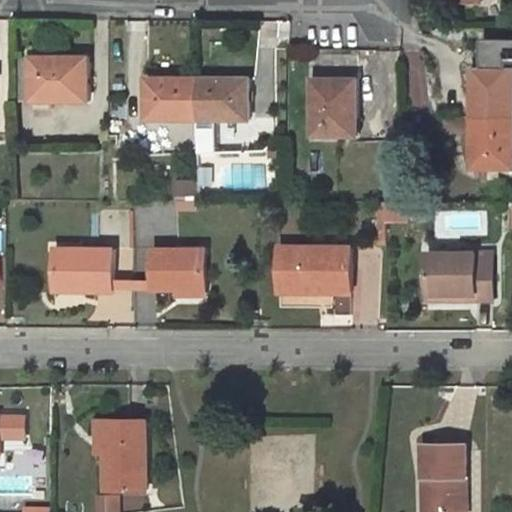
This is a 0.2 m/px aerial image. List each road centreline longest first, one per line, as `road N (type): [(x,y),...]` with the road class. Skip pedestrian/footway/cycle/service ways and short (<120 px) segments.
road 1 (residential): [(0,348),(511,350)]
road 2 (residential): [(137,0),(344,0)]
